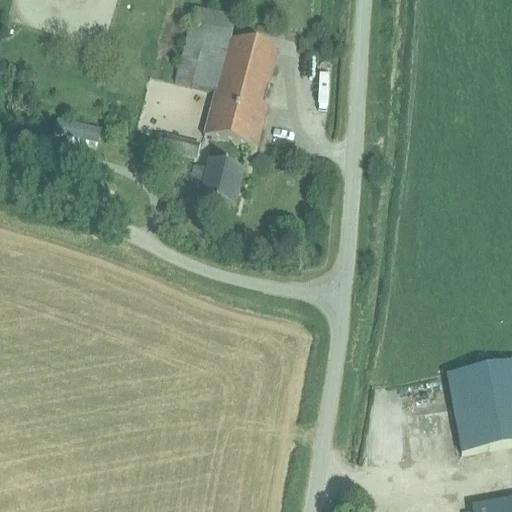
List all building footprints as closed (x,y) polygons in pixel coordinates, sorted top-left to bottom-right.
[(190,0),(174,76),(211,84),(228,8),(190,0)] [(263,108),(277,55),(230,43),(205,139),(257,152),(268,109),(263,108)] [(57,123),(54,137),(97,148),(101,133),(57,123)] [(200,149),(167,141),(163,154),(196,163),(200,149)] [(244,175),(209,166),(200,203),(235,212),(244,175)] [(511,366),(447,379),(461,458),(511,448),(511,366)] [(511,511),(511,503),(471,511),(511,511)]
